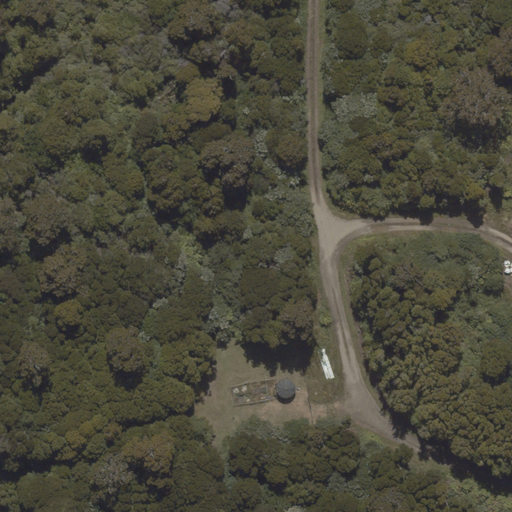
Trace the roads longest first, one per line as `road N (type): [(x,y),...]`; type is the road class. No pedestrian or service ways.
road 1 (unclassified): [(316,0),(320,225),(351,372),(378,425),(511,480)]
road 2 (track): [(320,225),(476,225),(511,241)]
